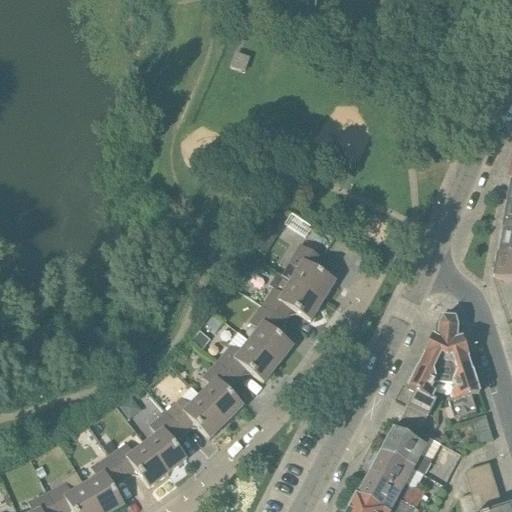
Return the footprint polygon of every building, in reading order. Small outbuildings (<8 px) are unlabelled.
[(66,152),(72,162),(88,148),(80,140),(66,152)] [(511,208),(507,207),(503,230),(511,232),(511,208)] [(268,229),(279,236),(285,227),(274,219),(268,229)] [(511,232),(503,230),(503,234),(501,236),(500,242),(501,244),(499,255),(511,257),(511,232)] [(298,271),(290,284),(323,303),(335,283),(316,271),(323,261),(300,247),(289,265),(298,271)] [(511,257),(499,255),(494,279),(511,282),(511,257)] [(323,303),(290,284),(278,276),(270,289),(273,290),(262,308),(284,324),(291,312),(310,324),(323,303)] [(248,344),(278,367),(293,349),(275,335),(284,324),(262,308),(249,325),(258,332),(248,344)] [(451,385),(459,377),(455,365),(467,361),(468,361),(462,340),(458,340),(458,329),(456,320),(442,319),(438,328),(437,339),(433,339),(423,357),(424,358),(439,365),(433,375),(435,384),(451,385)] [(210,342),(200,334),(193,345),(203,352),(210,342)] [(217,365),(237,383),(246,372),(263,386),(278,367),(248,344),(239,355),(230,349),(217,365)] [(439,365),(424,358),(418,371),(417,370),(407,391),(415,395),(401,421),(421,432),(436,404),(432,402),(436,396),(432,392),(435,384),(433,375),(439,365)] [(459,377),(451,385),(455,395),(450,397),(452,403),(447,404),(453,421),(476,414),(471,399),(479,396),(472,375),(471,375),(467,361),(455,365),(459,377)] [(199,398),(226,425),(243,408),(227,392),(237,383),(217,365),(202,380),(210,388),(199,398)] [(166,415),(183,435),(193,426),(209,442),(226,425),(199,398),(189,408),(181,400),(166,415)] [(144,446),(168,476),(186,462),(173,444),(183,435),(166,415),(149,428),(156,437),(144,446)] [(421,432),(401,421),(395,432),(393,431),(381,454),(414,473),(424,478),(431,465),(421,459),(432,438),(421,432)] [(109,459),(124,481),(135,473),(149,491),(168,476),(144,446),(133,455),(126,446),(109,459)] [(414,473),(381,454),(369,476),(420,504),(424,497),(406,487),(414,473)] [(84,487),(98,511),(116,511),(124,508),(112,488),(124,481),(109,459),(91,470),(97,480),(84,487)] [(467,473),(465,477),(468,485),(493,478),(489,466),(467,473)] [(415,511),(420,504),(369,476),(357,498),(382,511),(415,511)] [(472,497),(496,489),(493,478),(468,485),(471,494),(472,497)] [(42,487),(47,496),(54,492),(49,483),(42,487)] [(47,496),(55,511),(98,511),(84,487),(71,495),(65,485),(54,492),(47,496)] [(496,489),(472,497),(475,509),(500,501),(496,489)] [(476,511),(475,509),(472,497),(471,494),(458,498),(462,511),(476,511)] [(55,511),(47,496),(28,505),(31,511),(55,511)] [(382,511),(357,498),(355,496),(346,511),(382,511)] [(476,511),(503,511),(500,501),(475,509),(476,511)]
